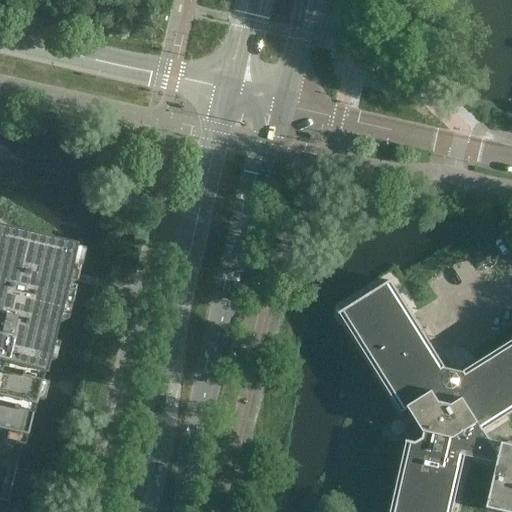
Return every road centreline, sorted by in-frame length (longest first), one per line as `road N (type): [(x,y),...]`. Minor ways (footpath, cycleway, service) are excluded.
road 1 (tertiary): [(231,90),(133,511)]
road 2 (tertiary): [(185,511),(283,102)]
road 3 (unclassified): [(231,90),(0,38)]
road 4 (unclassified): [(459,144),(283,102)]
